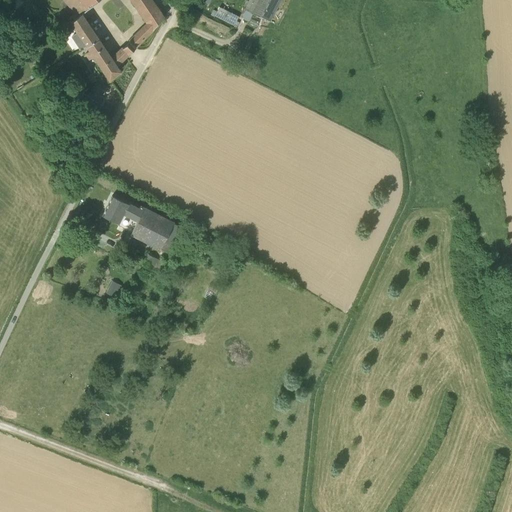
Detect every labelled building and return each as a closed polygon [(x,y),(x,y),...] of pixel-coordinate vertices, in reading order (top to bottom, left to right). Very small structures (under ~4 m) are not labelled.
[(82,13),(89,7),(82,0),(62,0),(77,17),(82,13)] [(152,1),(151,0),(130,0),(138,11),(152,1)] [(249,0),(245,9),(260,17),(261,16),(270,21),(280,0),(249,0)] [(89,59),(93,55),(110,79),(120,71),(116,65),(130,54),(129,53),(136,46),(137,47),(164,18),(152,1),(138,11),(146,23),(129,38),(130,40),(122,47),(121,46),(112,56),(99,37),(86,46),(89,50),(85,53),(89,59)] [(220,6),(215,16),(234,26),(239,16),(220,6)] [(82,13),(77,17),(70,23),(86,46),(99,37),(82,13)] [(103,215),(119,223),(123,215),(137,222),(130,235),(160,250),(160,249),(169,253),(182,228),(173,224),(174,222),(140,205),(139,208),(113,195),(103,215)] [(147,255),(141,267),(158,275),(164,264),(147,255)] [(106,293),(113,296),(119,284),(112,281),(106,293)]
